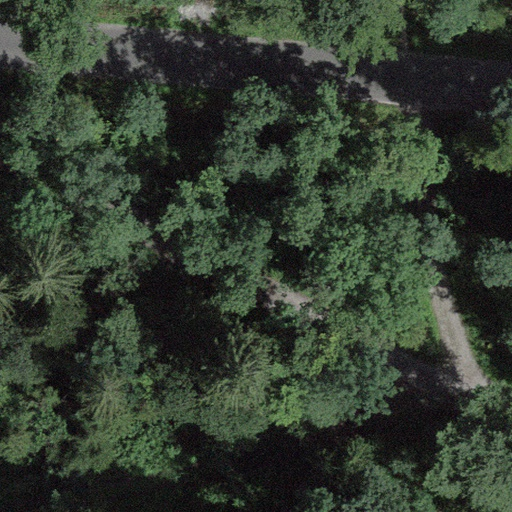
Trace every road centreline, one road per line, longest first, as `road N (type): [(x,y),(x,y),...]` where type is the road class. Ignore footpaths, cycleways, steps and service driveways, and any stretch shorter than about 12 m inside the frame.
road 1 (track): [(0,129),(445,389),(511,419)]
road 2 (unclassified): [(0,42),(511,94)]
